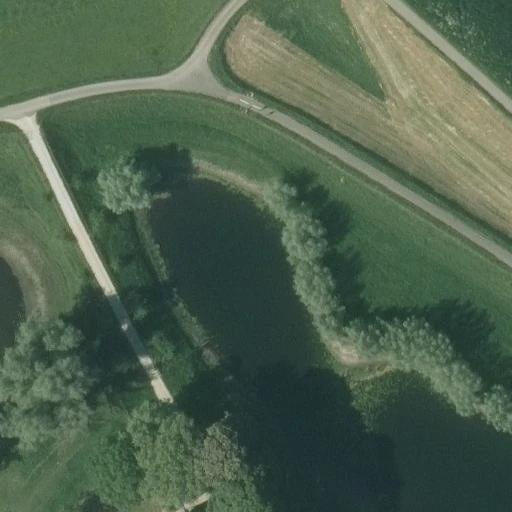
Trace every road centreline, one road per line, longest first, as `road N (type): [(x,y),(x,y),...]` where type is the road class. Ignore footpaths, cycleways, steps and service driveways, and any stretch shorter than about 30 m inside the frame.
road 1 (unclassified): [(187,68),(511,264)]
road 2 (unclassified): [(0,115),(164,81),(187,68)]
